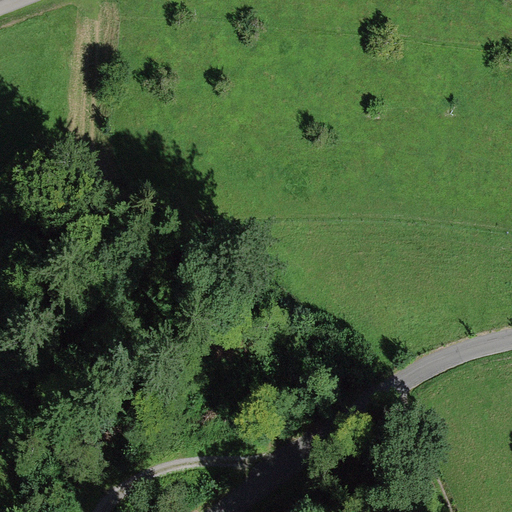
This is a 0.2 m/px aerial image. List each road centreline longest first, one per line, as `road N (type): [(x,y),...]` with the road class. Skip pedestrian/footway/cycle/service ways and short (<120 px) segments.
road 1 (unclassified): [(215,511),(414,373),(511,337)]
road 2 (track): [(276,467),(174,465),(127,485),(102,511)]
